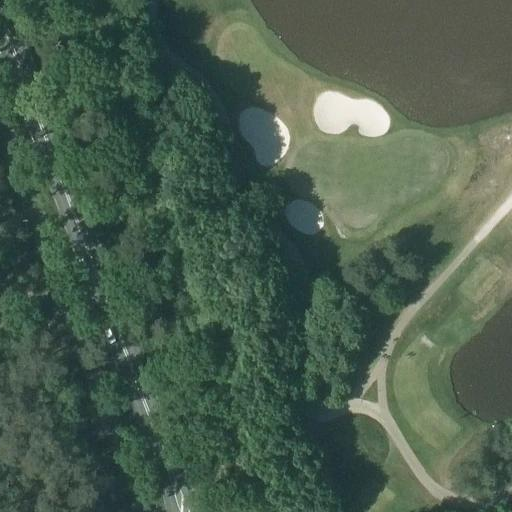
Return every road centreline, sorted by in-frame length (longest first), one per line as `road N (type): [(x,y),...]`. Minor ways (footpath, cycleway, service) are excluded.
road 1 (primary): [(0,14),(187,511)]
road 2 (unclassified): [(139,511),(0,132)]
